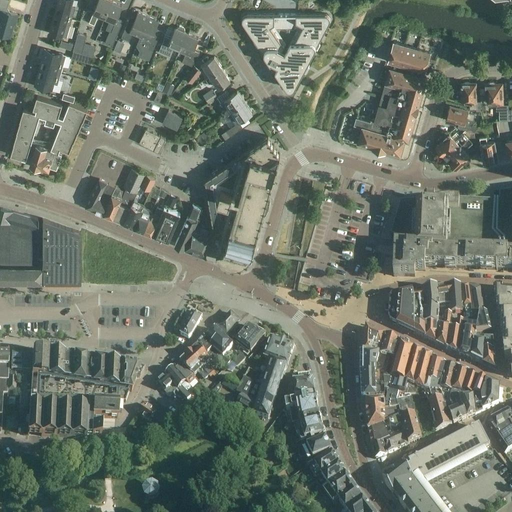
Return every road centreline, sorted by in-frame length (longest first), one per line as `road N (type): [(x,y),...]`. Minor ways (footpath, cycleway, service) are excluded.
road 1 (unclassified): [(0,441),(72,452),(111,440),(143,395),(160,326),(195,263)]
road 2 (secondary): [(382,172),(314,154),(292,164),(250,288)]
road 3 (tertiary): [(195,263),(0,189)]
road 4 (residential): [(511,283),(447,279),(379,290),(357,301),(333,337)]
road 5 (residential): [(511,68),(466,69),(444,80),(412,181)]
road 6 (secondary): [(313,332),(335,430),(362,480)]
road 7 (residential): [(0,147),(42,0)]
road 8 (residential): [(295,145),(212,19)]
road 9 (secondary): [(362,480),(347,350),(333,337)]
